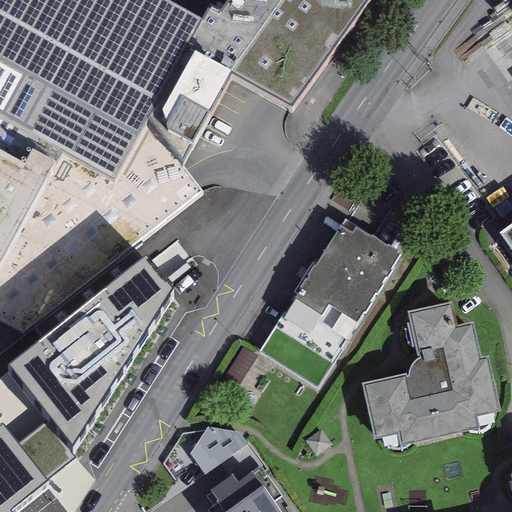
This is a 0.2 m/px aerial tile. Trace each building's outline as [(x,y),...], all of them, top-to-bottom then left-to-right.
[(0,0),(0,318),(25,332),(204,191),(146,118),(189,41),(201,18),(168,0),(0,0)] [(369,0),(226,0),(220,10),(210,5),(201,18),(189,41),(299,105),(369,0)] [(168,131),(194,144),(231,70),(193,51),(164,109),(168,131)] [(279,325),(266,344),(324,383),(411,257),(353,217),(279,325)] [(511,228),(499,238),(511,255),(511,228)] [(420,375),(371,386),(382,434),(391,431),(393,440),(400,443),(405,440),(411,440),(492,423),(498,419),(500,410),(508,408),(495,357),(490,358),(482,325),(466,329),(460,304),(414,315),(410,325),(410,332),(413,341),(420,343),(427,342),(429,353),(424,361),(420,375)] [(149,306),(76,359),(93,382),(124,360),(134,374),(176,344),(149,306)] [(268,354),(246,341),(227,374),(249,387),(268,354)] [(121,401),(113,407),(122,420),(130,414),(121,401)] [(0,511),(31,511),(21,499),(48,478),(2,419),(0,420),(0,511)] [(290,511),(263,469),(249,478),(241,465),(215,482),(223,495),(211,502),(217,511),(290,511)]
